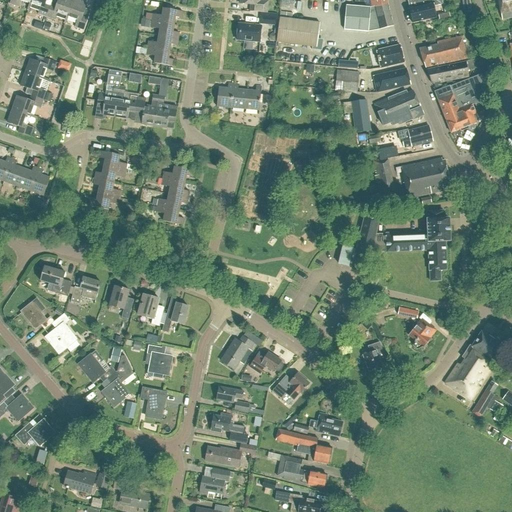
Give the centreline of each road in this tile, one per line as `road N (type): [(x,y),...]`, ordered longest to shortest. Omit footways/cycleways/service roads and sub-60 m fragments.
road 1 (residential): [(174,448),(79,417),(0,327)]
road 2 (residential): [(194,135),(175,148),(90,135),(50,151),(0,135)]
road 3 (residential): [(396,0),(437,128),(467,170)]
road 4 (residential): [(373,413),(228,303)]
road 5 (residential): [(201,287),(52,247),(25,250)]
road 6 (residential): [(201,287),(235,168),(231,157),(194,135)]
road 7 (residential): [(174,448),(187,427),(203,344),(228,303)]
road 8 (residential): [(373,413),(430,381),(484,312)]
road 9 (residential): [(194,135),(184,110),(203,0)]
road 10 (residential): [(484,312),(352,285)]
